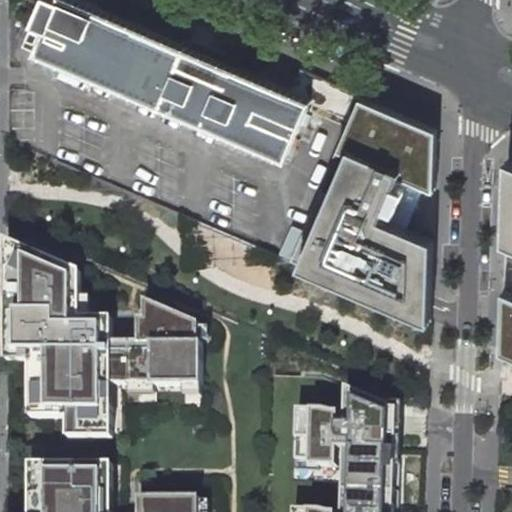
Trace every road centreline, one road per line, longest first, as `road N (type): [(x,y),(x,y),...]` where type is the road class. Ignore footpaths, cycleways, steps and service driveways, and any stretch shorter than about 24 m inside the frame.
road 1 (track): [(8,191),(109,200),(233,286),(345,321),(430,367)]
road 2 (unclassified): [(458,511),(477,68)]
road 3 (primary): [(320,0),(477,68)]
